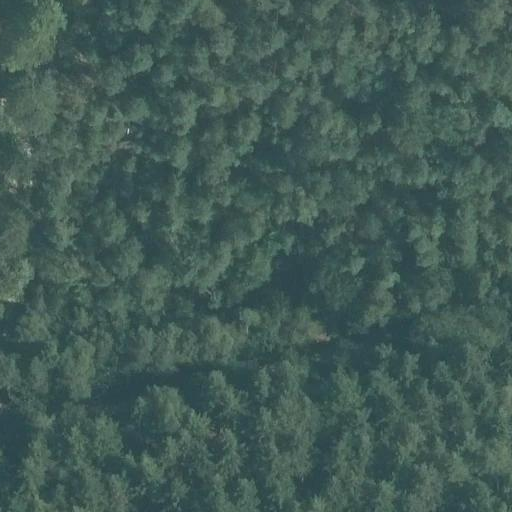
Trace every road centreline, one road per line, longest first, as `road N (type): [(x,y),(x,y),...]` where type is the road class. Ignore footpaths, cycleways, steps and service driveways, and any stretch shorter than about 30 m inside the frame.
road 1 (track): [(511,315),(0,440)]
road 2 (track): [(0,65),(27,161),(0,377)]
